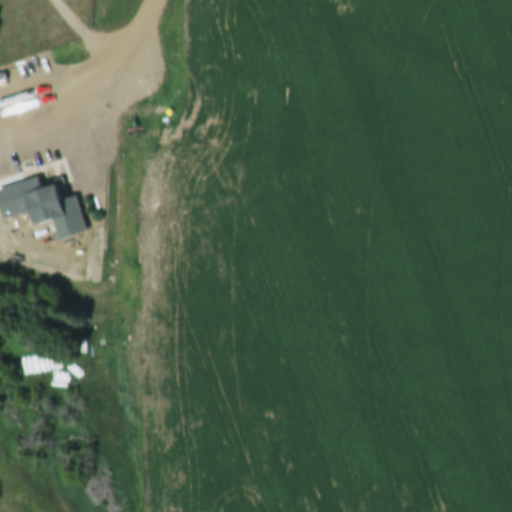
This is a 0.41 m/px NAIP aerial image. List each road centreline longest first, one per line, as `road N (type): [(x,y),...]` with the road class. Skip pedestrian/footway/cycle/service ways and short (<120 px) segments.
road 1 (track): [(511,274),(61,102),(71,61)]
road 2 (residential): [(0,89),(87,54),(125,0)]
